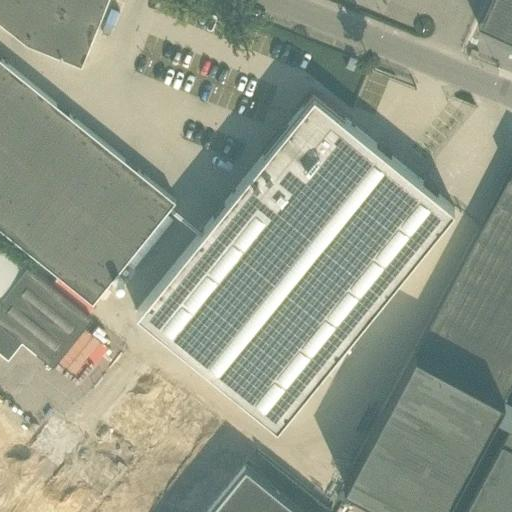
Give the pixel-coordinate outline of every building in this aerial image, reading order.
[(0,0),(0,20),(27,42),(81,63),(106,0),(0,0)] [(511,0),(487,0),(478,22),(511,37),(511,0)] [(0,56),(0,224),(93,300),(175,198),(0,56)] [(314,85),(134,309),(0,474),(0,511),(206,511),(246,463),(279,426),(460,203),(314,85)] [(511,167),(509,174),(344,481),(401,511),(440,511),(491,419),(503,396),(511,379),(511,167)] [(91,315),(0,240),(0,347),(8,354),(22,336),(53,362),(77,333),(91,315)] [(511,511),(511,420),(508,428),(509,428),(463,511),(511,511)] [(206,511),(301,511),(304,510),(246,463),(206,511)]
